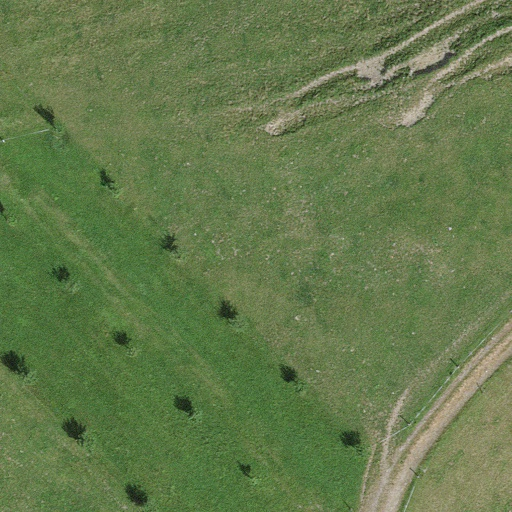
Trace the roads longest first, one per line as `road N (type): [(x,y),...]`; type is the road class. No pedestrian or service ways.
road 1 (track): [(334,511),(0,186)]
road 2 (track): [(511,340),(470,378),(382,511)]
